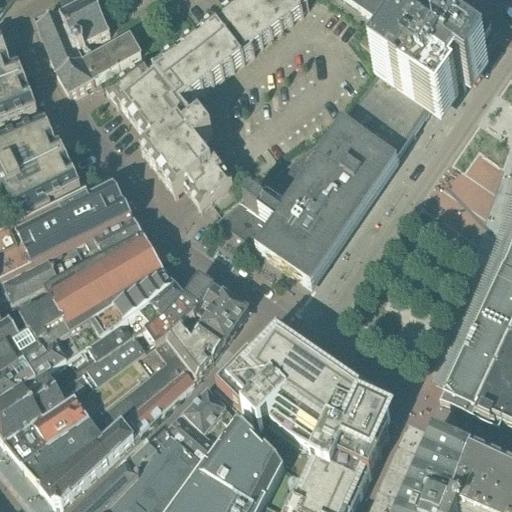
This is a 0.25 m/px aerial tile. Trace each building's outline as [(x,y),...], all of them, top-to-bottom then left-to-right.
[(185,194),(198,211),(230,186),(201,148),(213,139),(201,123),(195,128),(183,112),(255,58),(254,56),(304,18),(302,16),(309,11),(300,0),(296,0),(292,4),(289,0),(247,0),(222,20),(222,21),(214,27),(214,28),(153,75),(157,79),(151,84),(141,70),(106,97),(118,112),(121,110),(146,143),(146,142),(152,150),(151,150),(152,151),(142,158),(151,169),(175,201),(185,194)] [(400,161),(427,121),(430,123),(443,132),(461,106),(456,103),(463,94),(472,100),(490,74),(489,74),(483,70),(472,62),(491,34),(467,17),(465,16),(441,0),(338,0),(384,30),(388,24),(396,30),(411,40),(401,55),(387,74),(380,85),(354,123),(351,128),(348,132),(345,137),(394,170),(400,161)] [(511,0),(499,0),(505,18),(511,27),(511,0)] [(70,102),(87,92),(95,88),(94,88),(122,72),(142,61),(131,42),(93,63),(91,59),(90,59),(87,55),(87,51),(111,39),(94,4),(38,30),(70,102)] [(370,32),(360,47),(375,58),(385,43),(370,32)] [(0,131),(38,117),(20,71),(12,74),(3,46),(0,46),(0,131)] [(47,127),(43,128),(33,132),(0,145),(0,197),(1,197),(17,229),(75,200),(73,197),(81,193),(60,150),(57,151),(47,127)] [(216,225),(282,270),(311,291),(341,248),(370,204),(394,170),(345,137),(339,132),(304,159),(260,192),(246,203),(247,203),(242,211),(239,208),(222,221),(216,225)] [(230,186),(198,211),(201,215),(233,190),(230,186)] [(0,293),(0,294),(77,258),(98,247),(99,250),(113,240),(131,229),(131,228),(132,227),(115,194),(97,203),(95,204),(92,205),(90,206),(87,200),(83,202),(77,205),(0,242),(0,293)] [(122,257),(145,245),(133,228),(132,227),(131,228),(131,229),(113,240),(99,250),(98,247),(77,258),(85,276),(122,257)] [(0,386),(57,352),(118,315),(166,283),(145,245),(122,257),(85,276),(45,296),(50,310),(20,327),(29,343),(0,358),(0,386)] [(441,405),(440,408),(441,408),(452,412),(462,417),(473,423),(476,415),(478,415),(478,414),(482,416),(479,421),(496,429),(498,423),(503,426),(502,427),(503,427),(511,408),(511,252),(511,254),(505,269),(445,398),(441,405)] [(77,258),(0,294),(0,293),(0,319),(5,317),(14,312),(45,296),(85,276),(77,258)] [(200,283),(185,305),(163,326),(130,349),(99,370),(110,384),(155,353),(165,346),(198,319),(216,293),(200,283)] [(176,294),(166,283),(118,315),(127,331),(150,315),(176,294)] [(208,356),(216,363),(226,349),(227,350),(249,316),(216,293),(198,319),(220,342),(208,356)] [(185,305),(176,294),(150,315),(127,331),(122,334),(130,349),(163,326),(185,305)] [(5,317),(0,319),(0,337),(20,327),(50,310),(45,296),(14,312),(5,317)] [(118,315),(57,352),(68,368),(80,360),(90,355),(103,346),(122,334),(127,331),(118,315)] [(194,390),(214,367),(216,363),(208,356),(220,342),(198,319),(165,346),(170,353),(194,390)] [(0,358),(29,343),(20,327),(0,337),(0,358)] [(0,436),(91,375),(99,370),(130,349),(122,334),(103,346),(90,355),(80,360),(68,368),(0,411),(0,436)] [(374,403),(279,337),(254,362),(250,358),(217,391),(260,433),(270,423),(284,435),(299,446),(315,455),(371,481),(389,442),(383,439),(390,423),(370,413),(374,403)] [(160,360),(170,353),(165,346),(155,353),(160,360)] [(0,386),(0,411),(68,368),(57,352),(0,386)] [(76,438),(120,404),(166,369),(160,360),(155,353),(110,384),(28,441),(6,455),(24,477),(73,440),(76,438)] [(147,433),(194,390),(170,353),(160,360),(166,369),(120,404),(147,433)] [(28,441),(110,384),(99,370),(91,375),(0,436),(0,447),(6,455),(28,441)] [(165,442),(204,475),(225,446),(238,428),(227,417),(208,399),(184,424),(165,442)] [(147,433),(120,404),(76,438),(92,455),(107,471),(147,433)] [(511,408),(503,427),(504,428),(505,425),(511,428),(511,408)] [(204,475),(178,509),(176,511),(265,511),(266,511),(284,475),(238,428),(225,446),(204,475)] [(450,511),(473,454),(464,450),(464,451),(454,446),(454,445),(448,442),(448,443),(438,439),(438,438),(434,436),(432,440),(433,441),(427,454),(427,453),(424,460),(419,473),(418,473),(415,479),(416,480),(410,492),(407,499),(402,511),(401,511),(400,511),(450,511)] [(92,455),(76,438),(73,440),(24,477),(39,493),(92,455)] [(165,442),(151,455),(158,464),(141,480),(145,484),(178,509),(204,475),(165,442)] [(450,511),(511,511),(511,472),(473,454),(450,511)] [(39,493),(54,511),(62,511),(79,496),(83,493),(107,471),(92,455),(39,493)] [(132,471),(141,480),(158,464),(151,455),(150,455),(132,471)] [(356,511),(371,481),(315,455),(288,511),(356,511)] [(87,511),(118,511),(132,498),(132,497),(145,484),(141,480),(132,471),(106,495),(87,511)] [(118,511),(176,511),(178,509),(145,484),(132,497),(132,498),(118,511)] [(272,511),(281,511),(286,503),(276,497),(269,510),(272,511)]
